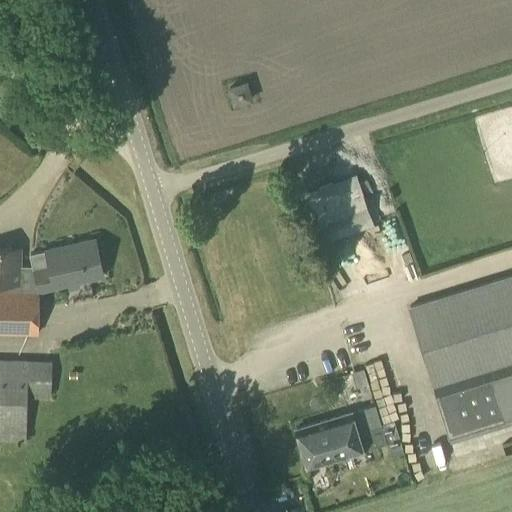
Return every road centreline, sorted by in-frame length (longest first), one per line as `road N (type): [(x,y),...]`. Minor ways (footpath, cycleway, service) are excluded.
road 1 (unclassified): [(151,196),(511,84)]
road 2 (tertiary): [(249,511),(151,196)]
road 3 (tertiary): [(151,196),(91,0)]
road 4 (track): [(129,127),(77,135),(52,129),(0,83)]
